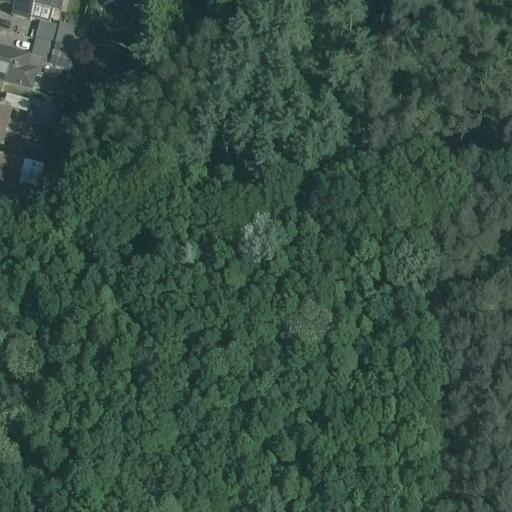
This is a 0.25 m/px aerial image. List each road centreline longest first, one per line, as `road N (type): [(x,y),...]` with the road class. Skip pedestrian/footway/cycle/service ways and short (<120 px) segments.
road 1 (residential): [(254,0),(176,214)]
road 2 (residential): [(176,214),(380,202)]
road 3 (residential): [(0,228),(176,214)]
road 4 (track): [(380,202),(511,196)]
